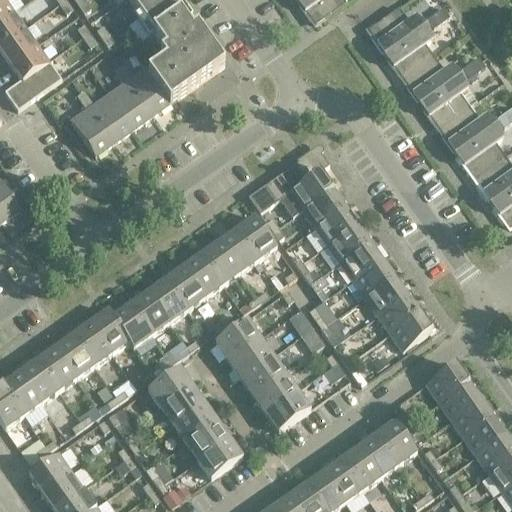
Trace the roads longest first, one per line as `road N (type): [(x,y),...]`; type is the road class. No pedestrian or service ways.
road 1 (residential): [(225,511),(465,341)]
road 2 (residential): [(484,297),(350,105),(293,101)]
road 3 (residential): [(97,243),(293,101)]
road 4 (residential): [(97,243),(0,109)]
